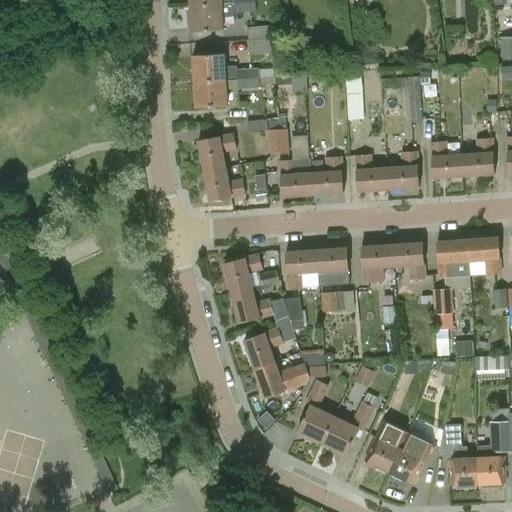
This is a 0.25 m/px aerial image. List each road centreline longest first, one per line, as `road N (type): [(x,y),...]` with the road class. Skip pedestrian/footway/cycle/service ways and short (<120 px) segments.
road 1 (residential): [(179,224),(237,418),(274,471),(373,511)]
road 2 (residential): [(179,224),(511,204)]
road 3 (residential): [(150,0),(179,224)]
